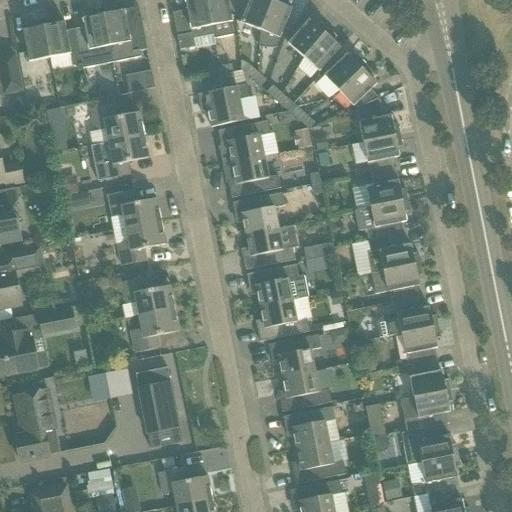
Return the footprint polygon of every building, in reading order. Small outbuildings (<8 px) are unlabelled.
[(213,36),(206,0),(184,0),(187,11),(172,14),(180,52),(195,48),(193,40),(213,36)] [(232,22),(227,0),(206,0),(213,36),(214,40),(233,36),(230,23),(232,22)] [(260,31),(272,0),(249,0),(245,12),(240,23),(260,31)] [(272,0),(260,31),(259,47),(276,49),(292,9),(283,6),(285,0),(283,0),(272,0)] [(113,7),(102,10),(109,47),(112,63),(141,58),(139,52),(147,51),(141,24),(127,27),(124,11),(114,13),(113,7)] [(109,47),(102,10),(91,12),(92,17),(82,19),(84,29),(75,31),(82,65),(83,65),(83,69),(112,63),(109,47)] [(82,65),(75,31),(66,33),(64,23),(54,25),(53,19),(42,21),(50,59),(70,55),(72,67),(82,65)] [(303,58),(328,30),(320,22),(316,27),(309,20),(295,35),(287,44),(303,58)] [(50,59),(42,21),(31,24),(32,29),(23,31),(26,51),(29,63),(50,59)] [(337,37),(328,30),(303,58),(319,72),(340,48),(333,41),(337,37)] [(338,92),(366,66),(358,58),(354,62),(347,54),(324,77),(338,92)] [(0,84),(2,85),(4,94),(21,91),(14,55),(0,58),(0,84)] [(247,65),(242,72),(251,80),(257,74),(247,65)] [(231,66),(219,68),(220,76),(233,73),(231,66)] [(373,74),(366,66),(338,92),(353,107),(354,106),(357,109),(378,99),(371,90),(376,85),(369,78),(373,74)] [(243,122),(239,101),(249,99),(247,86),(235,88),(233,73),(220,76),(223,91),(197,96),(201,113),(205,115),(208,115),(211,128),(243,122)] [(266,81),(257,74),(251,80),(260,88),(266,81)] [(272,87),(266,93),(276,101),(281,95),(272,87)] [(290,103),(281,95),(276,101),(285,109),(290,103)] [(378,99),(357,109),(356,109),(363,143),(400,136),(398,125),(393,126),(391,116),(382,118),(378,99)] [(90,110),(94,129),(95,132),(89,133),(92,146),(144,136),(139,113),(118,117),(115,105),(90,110)] [(296,108),(291,114),(300,122),(305,116),(296,108)] [(314,124),(305,116),(300,122),(309,130),(314,124)] [(267,122),(237,128),(218,132),(222,151),(220,152),(223,166),(263,158),(259,137),(270,135),(267,122)] [(310,131),(297,132),(298,149),(312,148),(310,131)] [(92,146),(91,147),(98,182),(129,176),(127,163),(148,159),(144,136),(92,146)] [(402,147),(400,136),(363,143),(369,175),(377,173),(393,170),(391,159),(399,158),(397,148),(402,147)] [(20,162),(2,166),(0,156),(0,183),(2,184),(3,189),(25,185),(20,162)] [(268,178),(263,158),(223,166),(225,180),(227,180),(231,199),(251,195),(280,189),(278,176),(268,178)] [(400,191),(398,181),(396,181),(394,170),(393,170),(377,173),(369,175),(371,186),(366,187),(370,208),(407,201),(405,190),(400,191)] [(310,175),(312,185),(320,184),(318,174),(310,175)] [(59,180),(62,197),(78,194),(74,177),(59,180)] [(322,194),(320,184),(312,185),(314,195),(322,194)] [(9,215),(18,201),(16,189),(0,192),(0,246),(18,221),(9,215)] [(84,207),(104,203),(101,190),(82,193),(84,207)] [(132,191),(113,195),(108,196),(112,218),(123,216),(125,229),(161,222),(156,199),(135,204),(132,191)] [(281,194),(252,200),(232,204),(236,221),(240,224),(243,223),(246,236),(278,230),(274,209),(284,207),(281,194)] [(409,212),(407,201),(370,208),(354,211),(358,231),(366,230),(368,242),(400,235),(398,224),(406,223),(404,213),(409,212)] [(165,245),(161,222),(125,229),(128,243),(117,245),(122,267),(146,262),(144,250),(165,245)] [(298,249),(294,227),(278,230),(246,236),(248,249),(245,250),(242,253),(245,271),(295,261),(292,250),(298,249)] [(402,246),(400,235),(368,242),(370,254),(368,254),(371,274),(420,264),(418,253),(412,255),(410,245),(402,246)] [(308,266),(337,257),(333,242),(304,250),(308,266)] [(45,274),(40,249),(15,254),(0,257),(0,310),(21,306),(15,280),(45,274)] [(422,275),(420,264),(371,274),(375,295),(387,293),(392,292),(393,296),(395,303),(413,299),(411,288),(419,286),(417,277),(422,275)] [(266,272),(246,276),(250,293),(254,296),(257,295),(260,308),(292,302),(307,299),(303,278),(298,279),(296,266),(266,272)] [(145,278),(126,282),(121,283),(125,306),(136,304),(138,317),(174,310),(170,287),(148,291),(145,278)] [(416,298),(413,299),(395,303),(395,307),(397,314),(383,316),(384,322),(376,323),(379,339),(387,337),(401,335),(438,327),(436,316),(431,317),(429,308),(418,310),(416,298)] [(296,322),(292,302),(260,308),(262,321),(259,322),(256,325),(260,343),(309,333),(306,320),(296,322)] [(179,332),(174,310),(138,317),(141,330),(130,332),(135,354),(159,349),(157,337),(179,332)] [(42,337),(76,330),(72,311),(38,318),(42,337)] [(429,351),(437,349),(435,339),(440,338),(438,327),(401,335),(407,366),(431,362),(429,351)] [(29,339),(27,331),(0,336),(0,347),(0,349),(0,374),(5,374),(6,376),(39,370),(33,338),(29,339)] [(318,336),(288,342),(268,346),(272,363),(276,366),(279,365),(282,378),(314,372),(310,351),(320,349),(318,336)] [(451,391),(449,380),(443,381),(441,371),(433,373),(431,362),(396,369),(397,375),(409,373),(414,398),(451,391)] [(179,429),(167,369),(135,375),(147,436),(179,429)] [(129,370),(91,377),(95,403),(134,395),(129,370)] [(318,392),(314,372),(282,378),(285,391),(281,392),(278,396),(282,413),(331,403),(329,390),(318,392)] [(48,391),(32,394),(14,398),(22,437),(14,439),(19,462),(43,457),(49,456),(44,432),(57,430),(48,391)] [(453,402),(451,391),(414,398),(414,399),(401,401),(407,433),(413,432),(438,427),(444,426),(442,414),(450,413),(448,403),(453,402)] [(381,413),(379,405),(365,408),(367,416),(381,413)] [(332,408),(302,414),(283,418),(286,435),(290,438),(294,437),(296,450),(329,444),(324,423),(335,421),(332,408)] [(441,438),(438,427),(413,432),(407,433),(401,434),(407,466),(421,463),(458,456),(456,445),(450,446),(448,436),(441,438)] [(333,464),(329,444),(296,450),(299,463),(295,464),(293,468),(296,485),(345,475),(343,462),(333,464)] [(460,467),(458,456),(421,463),(425,483),(411,486),(414,498),(427,495),(451,490),(449,479),(457,478),(455,468),(460,467)] [(183,469),(164,473),(158,474),(163,496),(174,494),(176,507),(212,500),(207,477),(186,481),(183,469)] [(381,478),(354,482),(358,507),(385,502),(381,478)] [(399,480),(383,483),(385,500),(401,497),(399,480)] [(339,481),(309,487),(289,491),(293,509),(297,511),(300,510),(300,511),(333,511),(331,496),(341,494),(339,481)] [(69,511),(65,486),(31,493),(34,511),(69,511)] [(128,511),(142,511),(139,488),(125,490),(128,511)] [(453,501),(451,490),(427,495),(430,511),(469,511),(468,509),(463,510),(461,500),(453,501)] [(114,511),(111,497),(96,501),(97,511),(114,511)] [(214,511),(212,500),(176,507),(177,511),(214,511)]
